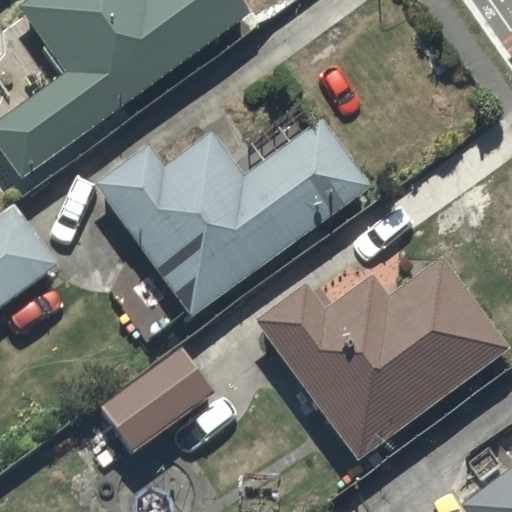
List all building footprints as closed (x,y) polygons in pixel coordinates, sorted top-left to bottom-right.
[(48,94),(71,126),(82,118),(89,129),(250,12),(240,0),(23,0),(16,6),(20,11),(0,25),(0,27),(23,60),(45,44),(63,69),(52,77),(59,86),(48,94)] [(148,143),(92,182),(189,318),(369,189),(318,118),(290,138),(285,131),(236,166),(211,131),(164,165),(148,143)] [(0,211),(0,305),(58,263),(13,201),(0,211)] [(305,284),(256,320),(357,456),(504,346),(438,258),(387,295),(372,274),(331,305),(318,287),(311,292),(305,284)] [(178,348),(99,406),(132,450),(211,392),(178,348)] [(462,501),(457,505),(462,511),(511,511),(511,464),(492,479),(485,470),(455,492),(462,501)]
